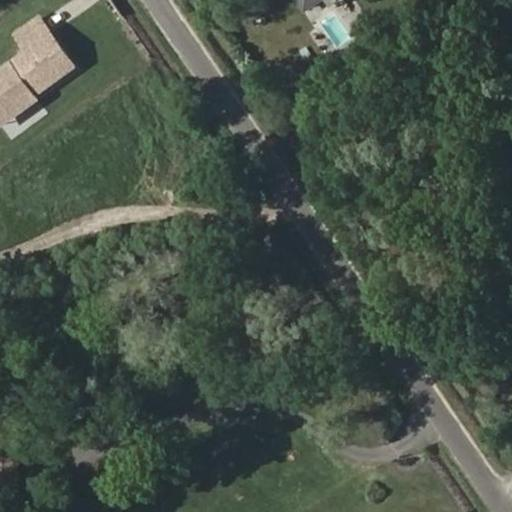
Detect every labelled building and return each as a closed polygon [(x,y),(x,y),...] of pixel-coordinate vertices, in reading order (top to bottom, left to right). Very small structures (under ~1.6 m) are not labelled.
[(300,0),(306,9),(320,0),(300,0)] [(29,50),(53,33),(40,17),(17,33),(29,50)] [(29,50),(0,71),(0,96),(14,116),(38,98),(35,94),(75,64),(53,33),(29,50)] [(14,116),(0,96),(0,122),(1,124),(14,116)] [(511,230),(504,230),(503,266),(511,265),(511,230)] [(25,459),(0,457),(0,492),(22,493),(25,459)]
